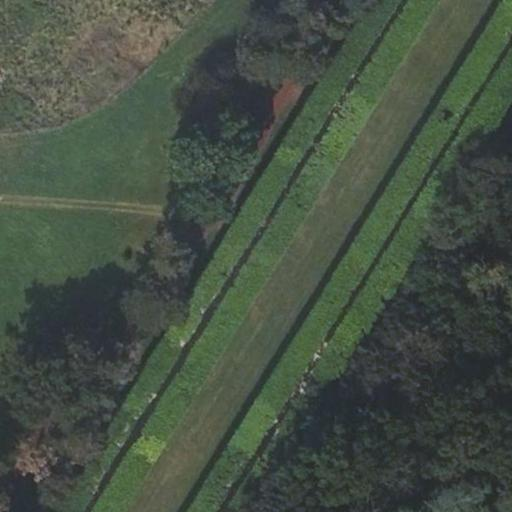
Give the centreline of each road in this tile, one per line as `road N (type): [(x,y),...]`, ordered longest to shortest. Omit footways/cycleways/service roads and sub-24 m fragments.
road 1 (track): [(404,0),(85,511)]
road 2 (track): [(212,511),(511,23)]
